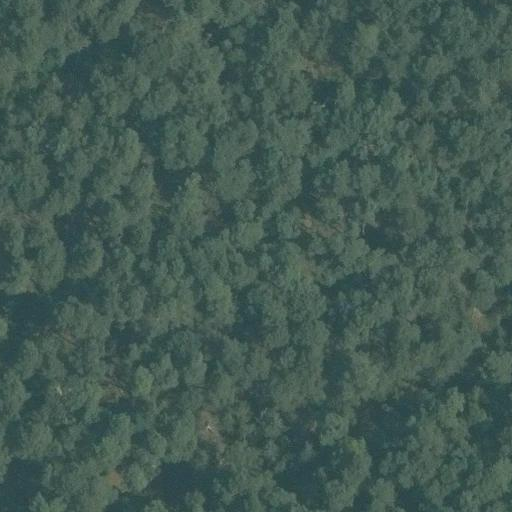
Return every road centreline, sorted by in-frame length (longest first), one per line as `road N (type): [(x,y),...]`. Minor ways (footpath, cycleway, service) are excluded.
road 1 (track): [(0,397),(219,400),(247,428),(274,511)]
road 2 (track): [(279,511),(299,488),(451,406),(511,362)]
